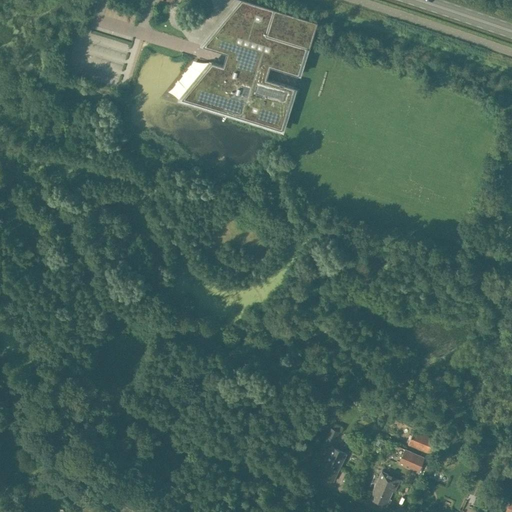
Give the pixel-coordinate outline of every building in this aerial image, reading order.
[(247,0),(240,0),(203,46),(227,53),(223,65),(212,62),(182,99),(282,130),(295,88),(266,79),(270,67),(299,76),(307,48),(310,48),(318,22),(247,0)] [(203,0),(202,3),(225,11),(228,0),(203,0)] [(330,428),(324,441),(333,445),(339,431),(341,432),(343,427),(335,423),(332,428),(330,428)] [(414,430),(408,444),(431,453),(436,439),(414,430)] [(333,481),(346,454),(331,447),(318,474),(333,481)] [(405,448),(402,455),(422,463),(425,457),(405,448)] [(402,455),(398,464),(418,473),(422,463),(402,455)] [(395,492),(400,479),(382,471),(370,499),(386,506),(392,491),(395,492)] [(16,472),(13,477),(20,482),(23,477),(16,472)]
